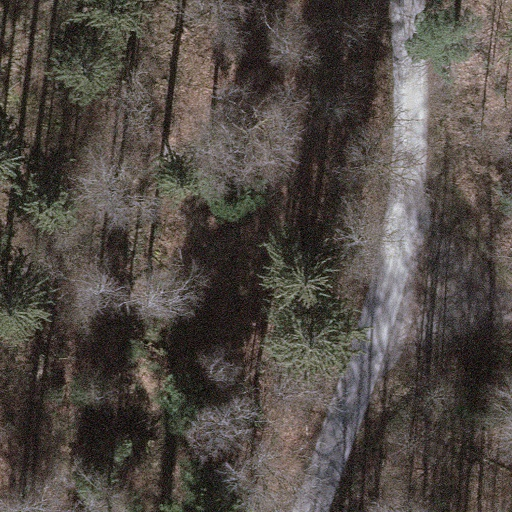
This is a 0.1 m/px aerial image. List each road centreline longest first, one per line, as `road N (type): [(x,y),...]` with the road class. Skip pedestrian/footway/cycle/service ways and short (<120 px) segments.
road 1 (track): [(394,0),(372,322),(304,511)]
road 2 (track): [(511,318),(372,322)]
